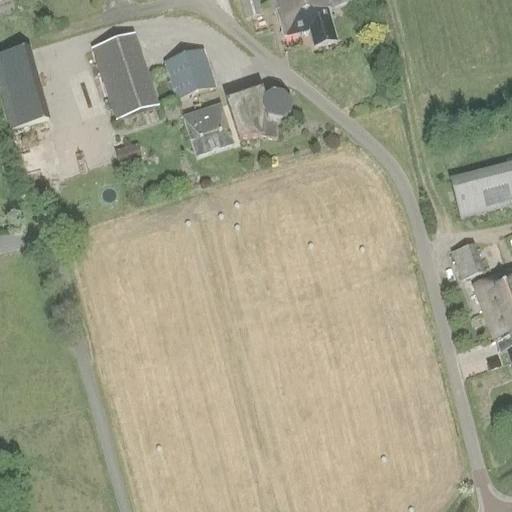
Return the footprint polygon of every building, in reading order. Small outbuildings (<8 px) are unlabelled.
[(370,0),(232,0),(233,1),(235,0),(239,0),(245,22),(261,18),(256,0),(268,0),(273,16),(278,15),(285,41),(310,34),(314,51),(336,45),(328,15),(371,3),(370,0)] [(135,38),(93,52),(116,123),(158,110),(135,38)] [(30,51),(0,59),(0,96),(9,131),(48,121),(30,51)] [(176,103),(215,91),(204,53),(165,64),(176,103)] [(282,128),(293,119),(293,108),(287,95),(271,93),(264,98),(262,94),(226,105),(239,142),(259,142),(277,143),(280,127),(282,128)] [(196,162),(233,150),(220,109),(183,121),(196,162)] [(130,165),(126,150),(115,153),(119,168),(130,165)] [(511,205),(511,163),(453,177),(462,217),(511,205)] [(460,281),(461,284),(485,276),(484,273),(478,275),(471,252),(454,258),(461,280),(460,281)] [(511,272),(472,286),(491,344),(495,343),(499,356),(506,354),(511,372),(511,272)] [(501,369),(498,360),(486,364),(489,373),(501,369)]
